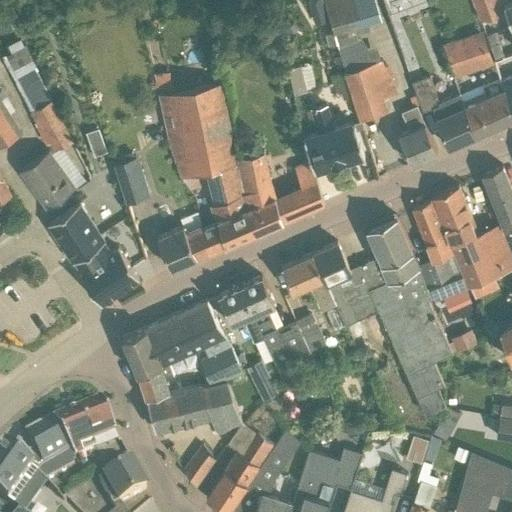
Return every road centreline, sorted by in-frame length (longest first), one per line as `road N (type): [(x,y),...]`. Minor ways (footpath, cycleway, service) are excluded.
road 1 (unclassified): [(95,335),(206,269),(355,202),(511,145)]
road 2 (residential): [(193,511),(175,500),(95,335)]
road 3 (residential): [(95,335),(37,239),(0,260)]
